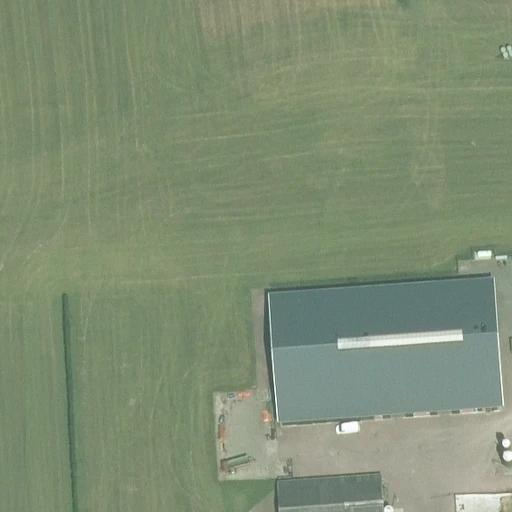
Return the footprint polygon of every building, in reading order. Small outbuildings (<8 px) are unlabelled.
[(491,290),(272,305),(280,426),(499,411),(491,290)] [(236,390),(236,437),(225,438),(225,462),(285,461),(285,437),(264,437),(263,390),(236,390)] [(309,481),(276,484),(278,511),(383,511),(381,477),(345,479),(309,481)] [(481,500),(481,485),(461,486),(462,501),(481,500)] [(137,511),(173,511),(173,503),(138,505),(137,511)]
